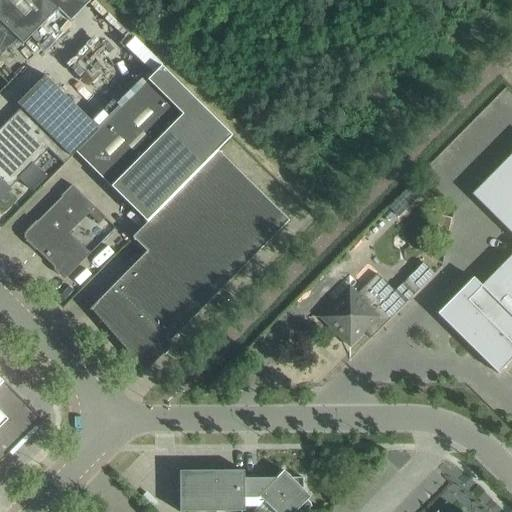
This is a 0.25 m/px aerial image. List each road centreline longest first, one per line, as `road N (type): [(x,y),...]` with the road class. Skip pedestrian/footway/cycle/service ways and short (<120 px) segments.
road 1 (unclassified): [(511,473),(443,424),(399,417),(106,420)]
road 2 (unclassified): [(106,420),(81,377),(0,297)]
